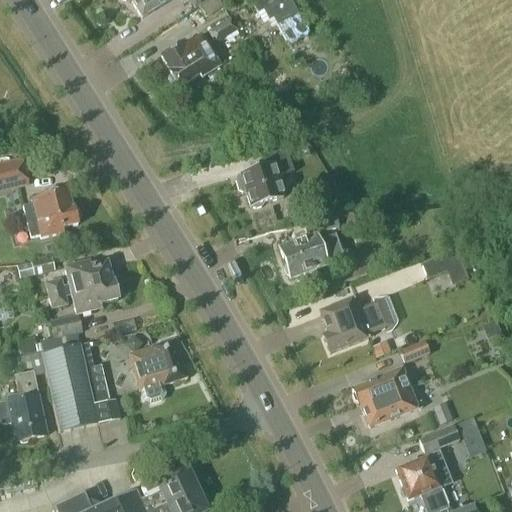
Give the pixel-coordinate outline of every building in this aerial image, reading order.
[(128,0),(129,0),(141,20),(171,0),(185,0),(194,12),(211,0),(128,0)] [(290,0),(259,0),(251,5),(257,15),(263,11),(269,21),(273,19),(277,25),(289,45),(310,32),(290,0)] [(207,33),(215,46),(237,32),(230,19),(207,33)] [(201,80),(220,68),(201,37),(186,46),(184,43),(161,58),(170,72),(169,72),(179,89),(199,76),(201,80)] [(261,149),(265,162),(286,156),(283,143),(261,149)] [(21,160),(0,165),(0,195),(28,188),(21,160)] [(277,165),(272,166),(256,171),(254,167),(249,169),(250,173),(237,177),(235,182),(238,192),(242,194),(245,193),(250,209),(282,199),(276,179),(281,178),(277,165)] [(72,210),(68,194),(53,198),(51,192),(45,194),(46,199),(30,203),(32,208),(23,210),(31,240),(39,238),(40,241),(63,235),(62,231),(77,227),(77,226),(79,221),(77,214),(74,213),(73,210),(72,210)] [(311,220),(317,236),(338,229),(333,212),(311,220)] [(330,234),(316,239),(315,236),(278,249),(289,280),(326,267),(326,268),(340,262),(330,234)] [(443,258),(454,287),(468,282),(456,253),(443,258)] [(33,278),(54,273),(51,259),(15,268),(18,281),(33,278)] [(367,278),(361,261),(338,269),(344,287),(367,278)] [(46,285),(49,299),(111,283),(106,264),(90,268),(89,263),(64,270),(69,287),(62,288),(61,282),(46,285)] [(111,283),(49,299),(52,311),(68,307),(66,299),(71,297),(76,317),(101,311),(100,307),(117,302),(116,299),(118,295),(116,288),(113,287),(112,283),(111,283)] [(356,299),(318,314),(327,336),(322,337),(329,356),(368,340),(368,339),(371,338),(370,334),(389,326),(379,302),(360,309),(356,299)] [(52,341),(76,336),(81,335),(77,317),(48,324),(52,341)] [(481,328),(486,341),(500,335),(495,322),(481,328)] [(55,351),(40,355),(58,435),(119,421),(115,401),(108,403),(100,367),(92,369),(87,345),(78,347),(76,336),(52,341),(55,351)] [(33,339),(16,343),(18,356),(36,353),(33,339)] [(185,380),(173,342),(151,349),(151,350),(128,357),(143,403),(149,407),(161,403),(164,396),(161,387),(163,386),(163,387),(185,380)] [(386,343),(369,349),(374,361),(390,355),(386,343)] [(428,358),(423,344),(399,352),(404,366),(428,358)] [(360,408),(408,389),(401,372),(351,392),(358,409),(360,408)] [(6,405),(5,405),(0,405),(0,425),(3,428),(10,426),(14,444),(45,437),(31,374),(13,378),(17,396),(4,399),(6,405)] [(417,411),(408,389),(360,408),(369,430),(417,411)] [(452,422),(445,406),(432,411),(439,428),(452,422)] [(452,427),(418,441),(425,456),(458,443),(452,427)] [(403,497),(406,498),(408,502),(439,489),(437,485),(447,481),(439,460),(427,465),(425,460),(396,472),(402,489),(400,491),(403,497)] [(152,511),(195,492),(184,468),(169,475),(168,472),(154,479),(141,486),(147,498),(140,501),(144,511),(152,511)] [(54,508),(55,511),(144,511),(140,501),(135,491),(92,511),(83,494),(54,508)] [(204,511),(195,492),(152,511),(204,511)]
